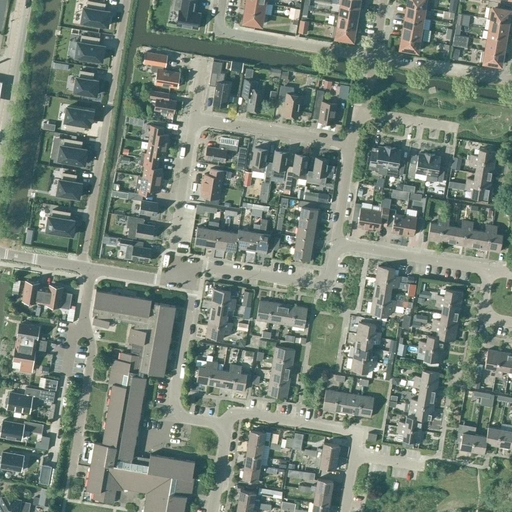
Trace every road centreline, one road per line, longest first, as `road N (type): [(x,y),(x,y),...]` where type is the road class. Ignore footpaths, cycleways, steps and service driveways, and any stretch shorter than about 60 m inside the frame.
road 1 (residential): [(79,266),(124,0)]
road 2 (unknown): [(71,0),(30,238)]
road 3 (residential): [(342,511),(351,434),(240,412),(227,425)]
road 4 (residential): [(92,268),(84,316),(92,352),(71,473)]
road 5 (residential): [(227,425),(174,410),(192,300),(184,275)]
road 6 (residential): [(184,275),(205,265),(328,287),(334,244)]
road 7 (residential): [(221,0),(216,32),(372,58)]
road 8 (residential): [(167,280),(196,117)]
road 9 (residential): [(350,145),(196,117)]
road 10 (residential): [(334,244),(488,271)]
road 11 (tertiary): [(0,151),(25,0)]
road 12 (residential): [(372,58),(511,80)]
road 13 (residential): [(350,145),(363,112),(455,128)]
